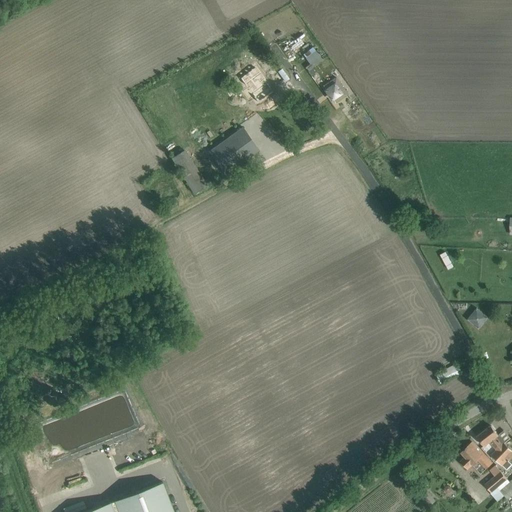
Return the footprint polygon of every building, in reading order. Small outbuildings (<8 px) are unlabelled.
[(304,54),(311,63),(306,67),(309,71),(325,61),(314,46),(304,54)] [(255,66),(238,78),(245,88),(240,91),(247,102),(252,98),(257,105),(273,93),(264,81),(265,80),(255,66)] [(336,77),(323,86),(335,103),(348,94),(342,86),(341,87),(340,85),(341,85),(336,77)] [(245,121),(213,144),(227,165),(260,141),(245,121)] [(171,158),(173,161),(193,194),(207,185),(184,149),(175,156),(171,158)] [(152,187),(167,202),(181,187),(165,172),(152,187)] [(446,252),(441,255),(448,269),(453,266),(446,252)] [(479,328),(489,317),(477,307),(468,319),(479,328)] [(440,383),(462,372),(458,363),(436,374),(440,383)] [(491,425),(477,436),(484,446),(490,441),(497,450),(503,444),(497,436),(499,435),(491,425)] [(473,441),(472,441),(461,452),(465,457),(461,461),(468,469),(473,464),(473,465),(478,460),(486,469),(493,462),(473,441)] [(497,450),(492,455),(501,464),(506,459),(508,461),(511,456),(511,450),(504,443),(503,444),(497,450)] [(495,465),(490,470),(495,476),(485,484),(491,492),(507,479),(495,465)] [(511,478),(500,490),(506,499),(511,494),(511,478)] [(174,511),(163,482),(83,511),(174,511)] [(426,489),(418,495),(424,502),(432,496),(426,489)]
